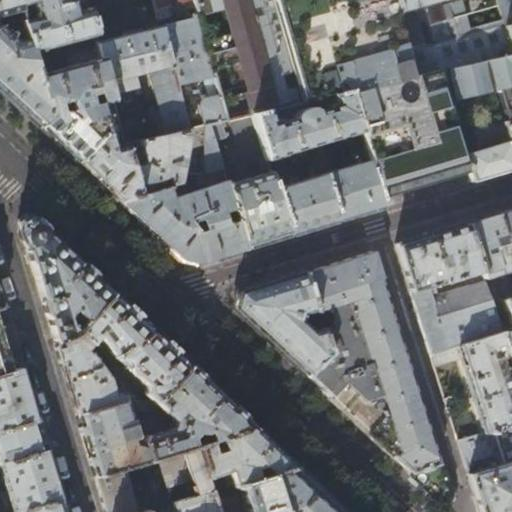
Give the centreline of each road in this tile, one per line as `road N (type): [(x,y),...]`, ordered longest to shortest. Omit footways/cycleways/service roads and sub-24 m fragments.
road 1 (residential): [(163,295),(511,188)]
road 2 (residential): [(163,295),(400,511)]
road 3 (residential): [(0,219),(85,511)]
road 4 (residential): [(0,141),(163,295)]
